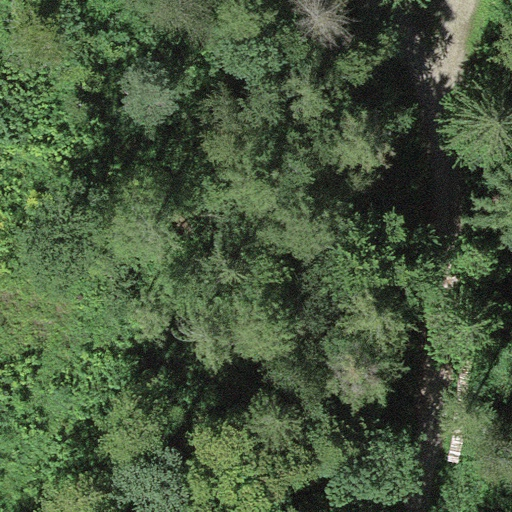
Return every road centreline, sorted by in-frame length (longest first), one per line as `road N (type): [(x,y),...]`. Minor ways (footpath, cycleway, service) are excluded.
road 1 (track): [(442,79),(441,243),(426,432),(408,511)]
road 2 (track): [(456,0),(442,79),(377,0)]
